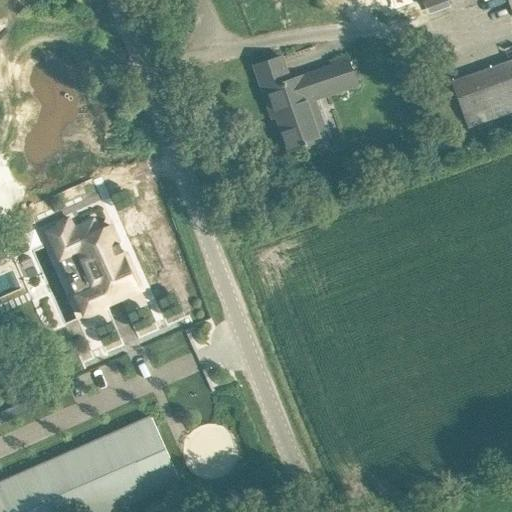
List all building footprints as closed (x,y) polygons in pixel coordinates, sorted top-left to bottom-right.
[(511,0),(423,0),(427,8),(448,0),(508,0),(511,9),(511,0)] [(274,59),(255,66),(273,116),(281,114),(286,129),(282,131),(289,150),(330,136),(317,99),(355,86),(345,55),(333,59),(336,65),(289,81),(281,57),(274,59)] [(511,58),(453,80),(470,127),(511,111),(511,58)] [(111,226),(93,234),(75,242),(100,299),(136,283),(111,226)] [(0,420),(1,422),(68,393),(64,384),(0,411),(0,420)] [(152,417),(134,425),(0,484),(0,511),(104,511),(179,479),(158,430),(160,429),(158,425),(156,426),(152,417)]
